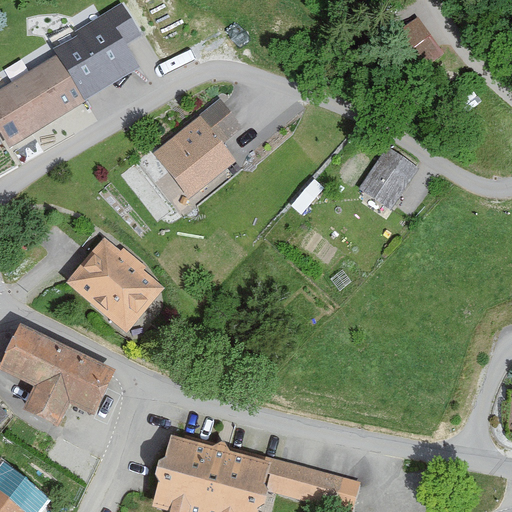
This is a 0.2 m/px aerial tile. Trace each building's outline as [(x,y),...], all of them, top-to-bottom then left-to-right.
[(57,50),(61,56),(89,100),(140,68),(126,46),(145,35),(123,1),(74,32),(76,38),(57,50)] [(61,56),(0,91),(0,145),(4,152),(89,100),(61,56)] [(220,101),(155,153),(189,196),(235,160),(223,145),(243,129),(220,101)] [(416,171),(389,153),(361,196),(388,213),(416,171)] [(325,192),(315,183),(293,211),(303,219),(325,192)] [(167,285),(105,236),(68,281),(130,331),(167,285)] [(114,371),(21,327),(1,367),(37,384),(26,408),(57,423),(68,399),(95,412),(114,371)] [(0,405),(0,423),(9,415),(0,405)] [(334,476),(172,434),(154,504),(186,511),(263,511),(269,490),(327,505),(334,476)] [(26,511),(0,493),(0,511),(26,511)]
